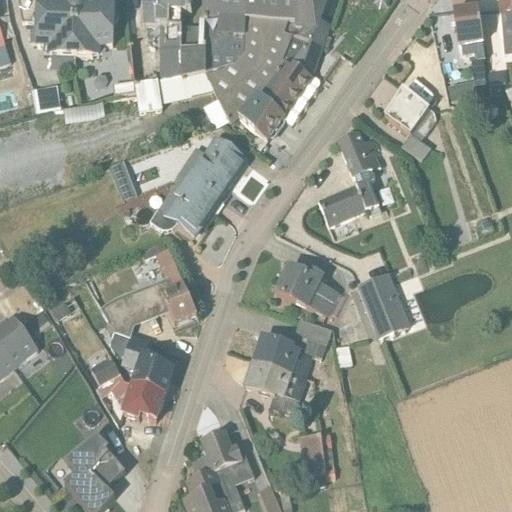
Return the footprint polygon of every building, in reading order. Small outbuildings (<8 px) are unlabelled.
[(17,0),(21,28),(37,29),(35,54),(49,55),(48,62),(56,62),(57,65),(73,67),(73,64),(100,65),(100,63),(105,62),(106,57),(114,58),(115,38),(117,37),(120,34),(120,31),(118,28),(115,25),(116,7),(85,4),(85,2),(74,1),(74,0),(17,0)] [(293,31),(296,0),(246,0),(243,63),(234,74),(205,83),(160,90),(135,94),(139,124),(163,121),(162,115),(192,109),(192,108),(192,107),(214,102),(218,111),(203,118),(214,139),(229,133),(230,135),(232,135),(233,136),(258,106),(283,71),(290,75),(305,57),(306,50),(284,42),(287,31),(293,31)] [(159,88),(160,90),(205,83),(206,57),(204,57),(205,31),(203,30),(200,30),(200,35),(181,35),(181,23),(192,22),(193,5),(190,4),(189,0),(144,0),(144,36),(161,36),(159,88)] [(243,63),(246,0),(204,0),(203,30),(205,31),(204,57),(206,57),(205,83),(234,74),(239,68),(243,63)] [(328,0),(296,0),(293,31),(287,31),(284,42),(323,55),(324,52),(327,53),(330,45),(327,44),(330,34),(319,29),(328,0)] [(511,0),(501,0),(502,5),(500,5),(501,23),(504,47),(511,46),(511,0)] [(474,73),(477,96),(489,95),(478,15),(453,18),(459,53),(460,53),(461,63),(463,74),(474,73)] [(504,47),(483,49),(487,78),(507,76),(504,47)] [(313,84),(323,55),(306,50),(305,57),(290,75),(283,71),(258,106),(285,128),(292,133),(293,130),(298,128),(300,124),(300,120),(303,116),(306,116),(309,112),(309,108),(311,104),(315,103),(318,99),(318,96),(320,92),(320,89),(313,84)] [(0,127),(64,109),(57,87),(0,103),(0,127)] [(403,97),(385,123),(410,142),(401,155),(421,169),(431,157),(420,149),(435,128),(433,119),(403,97)] [(258,106),(239,129),(268,150),(271,146),(272,146),(285,128),(258,106)] [(68,126),(105,125),(105,113),(67,114),(68,126)] [(379,160),(374,146),(364,150),(359,138),(336,148),(351,186),(355,185),(358,193),(318,209),(328,236),(367,220),(370,224),(380,220),(370,190),(373,186),(374,183),(372,182),(369,181),(368,179),(380,174),(375,162),(379,160)] [(197,159),(177,187),(180,188),(189,187),(222,209),(248,171),(216,149),(205,164),(197,159)] [(125,171),(112,176),(126,211),(139,206),(125,171)] [(158,221),(150,233),(164,241),(169,241),(176,235),(195,248),(222,209),(189,187),(180,188),(158,221)] [(73,252),(78,264),(95,258),(89,245),(73,252)] [(196,325),(165,251),(141,262),(144,270),(155,265),(165,288),(100,316),(107,332),(115,344),(131,349),(135,336),(169,323),(175,336),(196,325)] [(298,277),(288,273),(274,303),(309,320),(310,319),(332,330),(344,305),(325,296),(327,289),(324,288),(325,286),(301,273),(298,277)] [(374,291),(357,297),(377,348),(401,339),(388,304),(380,307),(374,291)] [(72,304),(50,316),(56,328),(79,315),(72,304)] [(48,327),(43,320),(28,330),(35,340),(48,331),(46,328),(48,327)] [(0,356),(14,375),(38,357),(14,324),(9,327),(7,325),(0,330),(0,356)] [(261,345),(252,372),(305,390),(312,369),(321,372),(331,341),(300,331),(292,355),(261,345)] [(131,349),(115,344),(111,358),(113,359),(121,377),(134,382),(130,394),(165,406),(173,380),(160,375),(161,372),(145,366),(149,353),(132,347),(131,349)] [(0,384),(14,375),(0,356),(0,384)] [(353,377),(349,357),(336,360),(339,379),(340,380),(353,377)] [(110,369),(91,380),(100,397),(97,399),(102,408),(111,402),(122,423),(122,425),(140,432),(142,427),(156,432),(165,406),(125,393),(110,369)] [(307,391),(252,372),(243,400),(274,410),(270,421),(294,429),(296,422),(300,422),(303,416),(299,415),(307,391)] [(111,511),(115,509),(108,499),(126,484),(107,460),(110,458),(97,442),(66,467),(75,479),(63,489),(82,511),(111,511)] [(233,459),(226,443),(201,454),(228,511),(241,511),(235,497),(254,489),(246,470),(242,471),(237,457),(233,459)] [(332,448),(321,449),(326,494),(336,493),(332,448)] [(321,449),(300,451),(307,501),(325,499),(326,494),(321,449)] [(228,511),(208,470),(194,476),(200,489),(188,494),(194,509),(185,511),(228,511)] [(276,511),(271,499),(259,504),(262,511),(276,511)]
